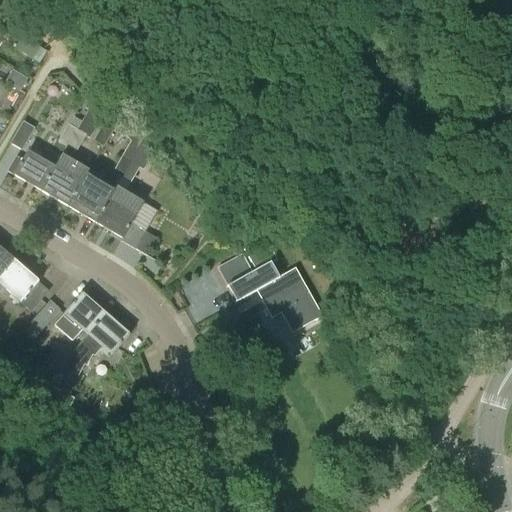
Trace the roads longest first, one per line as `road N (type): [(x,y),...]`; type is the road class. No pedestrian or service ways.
road 1 (residential): [(218,511),(180,357),(142,297),(0,210)]
road 2 (tertiary): [(502,511),(489,426),(511,369)]
